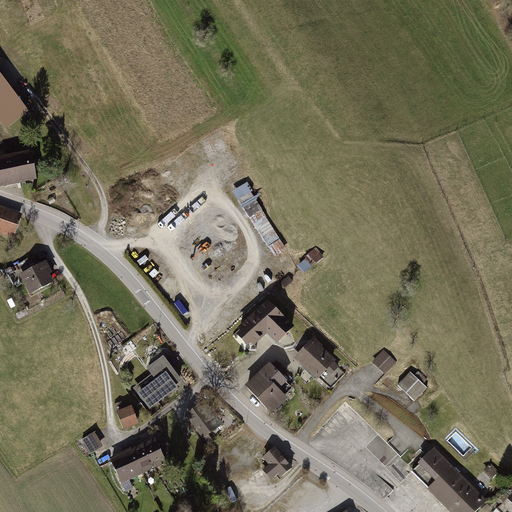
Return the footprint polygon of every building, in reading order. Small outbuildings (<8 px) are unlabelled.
[(28,110),(0,74),(0,120),(5,127),(28,110)] [(0,187),(37,181),(31,152),(0,157),(0,187)] [(248,184),(234,190),(237,198),(251,192),(248,184)] [(275,256),(287,249),(257,200),(245,207),(275,256)] [(0,209),(0,235),(11,239),(19,216),(0,209)] [(323,258),(316,250),(300,267),(307,274),(323,258)] [(41,265),(20,277),(31,297),(53,285),(41,265)] [(293,284),(288,279),(279,287),(284,292),(293,284)] [(270,305),(232,337),(244,352),(263,335),(274,348),(293,332),(270,305)] [(333,361),(310,341),(293,360),(316,381),(333,361)] [(382,351),(371,363),(383,375),(395,363),(382,351)] [(132,387),(149,411),(185,386),(169,362),(132,387)] [(268,366),(243,388),(270,418),(286,403),(276,392),(285,384),(268,366)] [(408,376),(396,388),(414,405),(426,393),(408,376)] [(205,403),(186,418),(209,448),(216,443),(210,435),(223,426),(205,403)] [(136,428),(129,409),(114,415),(121,434),(136,428)] [(96,433),(82,441),(91,458),(105,449),(96,433)] [(152,440),(138,446),(149,472),(163,466),(152,440)] [(134,478),(149,472),(138,446),(123,452),(134,478)] [(291,470),(275,449),(256,464),(272,485),(291,470)] [(480,511),(490,503),(435,449),(411,474),(449,511),(480,511)] [(121,484),(134,478),(123,452),(110,458),(121,484)] [(483,473),(491,479),(497,472),(490,465),(483,473)] [(511,511),(511,499),(511,498),(496,511),(511,511)]
